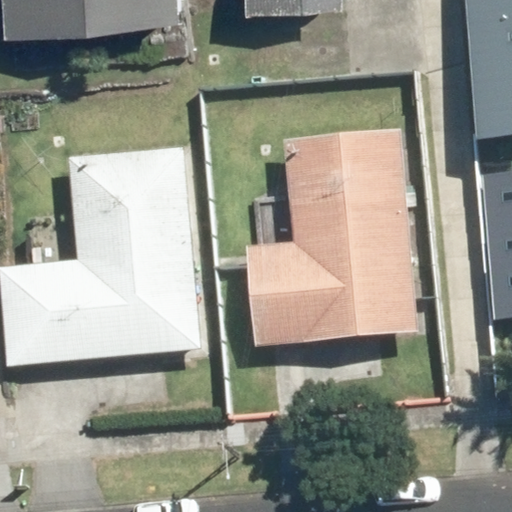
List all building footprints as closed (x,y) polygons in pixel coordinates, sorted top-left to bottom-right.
[(195,0),(14,0),(18,32),(197,15),(195,0)] [(255,0),(256,9),(356,1),(356,0),(255,0)] [(511,0),(473,0),(483,145),(511,142),(511,0)] [(295,246),(249,250),(259,351),(422,336),(403,130),(286,141),(295,246)] [(186,150),(69,159),(76,261),(0,266),(0,285),(6,368),(201,354),(186,150)] [(511,168),(485,171),(501,313),(511,311),(511,168)]
